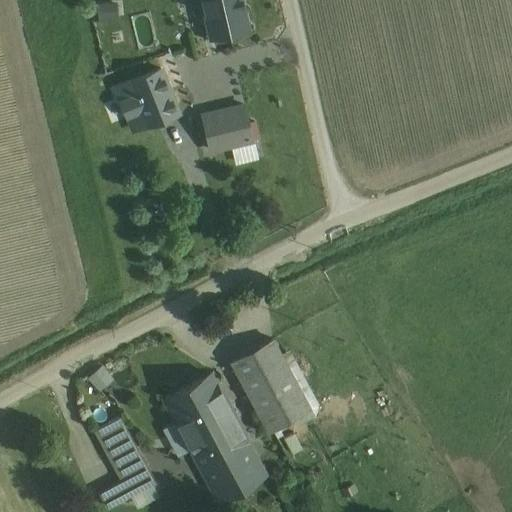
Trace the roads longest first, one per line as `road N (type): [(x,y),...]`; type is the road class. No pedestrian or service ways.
road 1 (unclassified): [(343,222),(0,400)]
road 2 (unclassified): [(293,0),(343,222)]
road 3 (unclassified): [(511,155),(343,222)]
